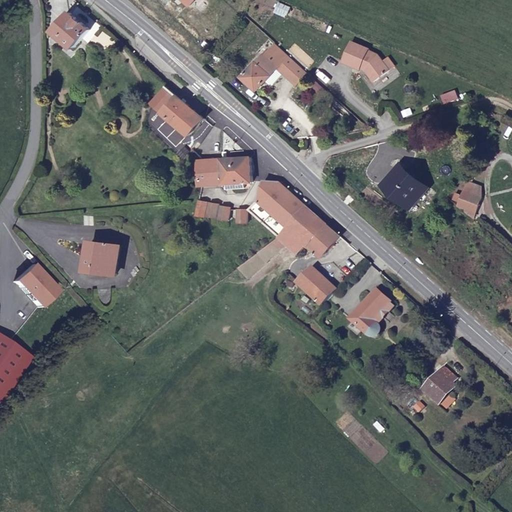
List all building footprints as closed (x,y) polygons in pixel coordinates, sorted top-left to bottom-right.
[(91,29),(71,12),(54,33),(74,50),(91,29)] [(364,70),(371,81),(387,70),(382,61),(375,58),(376,54),(367,50),(367,48),(350,40),(341,61),(358,69),(359,67),(364,68),(364,70)] [(275,44),(266,54),(286,72),(284,74),(296,86),(307,74),(275,44)] [(266,54),(264,56),(278,68),(283,73),(284,74),(286,72),(266,54)] [(264,56),(263,55),(243,77),(258,90),(266,81),(278,68),(264,56)] [(283,73),(278,68),(266,81),(271,86),(283,73)] [(207,121),(167,89),(153,106),(194,139),(207,121)] [(254,183),(253,158),(245,159),(233,160),(222,161),(225,185),(246,183),(254,183)] [(200,177),(199,186),(225,185),(222,161),(198,163),(198,165),(200,177)] [(425,188),(403,168),(385,185),(409,206),(425,188)] [(248,208),(279,236),(307,205),(280,183),(263,183),(258,203),(248,208)] [(481,197),(464,191),(459,206),(473,218),(481,197)] [(209,203),(199,199),(197,216),(206,218),(209,203)] [(220,205),(211,204),(209,217),(218,218),(220,205)] [(307,205),(279,236),(288,245),(299,254),(309,244),(324,257),(341,237),(307,205)] [(230,220),(232,209),(233,208),(222,207),(220,219),(230,220)] [(248,223),(247,208),(238,209),(239,223),(248,223)] [(279,236),(264,248),(271,260),(288,245),(279,236)] [(120,245),(92,243),(90,270),(118,273),(120,245)] [(264,248),(238,268),(249,280),(271,260),(264,248)] [(53,289),(31,265),(14,282),(36,305),(53,289)] [(339,289),(322,273),(315,267),(300,282),(324,306),(329,300),(339,289)] [(375,339),(381,337),(382,332),(382,330),(380,325),(397,307),(379,290),(349,320),(369,338),(375,339)] [(0,401),(7,390),(9,391),(11,388),(9,387),(30,354),(22,347),(0,333),(0,401)] [(457,378),(446,368),(425,390),(437,400),(448,389),(451,392),(456,386),(453,384),(457,378)]
